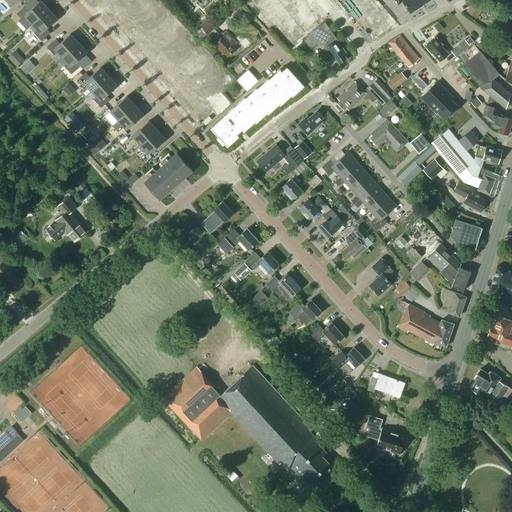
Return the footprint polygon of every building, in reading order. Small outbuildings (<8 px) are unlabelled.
[(33,24),(49,10),(41,0),(30,10),(26,5),(17,13),(25,22),(28,18),(33,24)] [(137,0),(122,0),(117,5),(124,13),(138,1),(137,0)] [(302,0),(287,0),(286,2),(300,17),(310,8),(302,0)] [(368,0),(365,0),(355,9),(366,22),(383,7),(380,3),(375,7),(368,0)] [(430,0),(402,0),(411,13),(430,0)] [(476,18),(487,5),(487,4),(482,0),(474,0),(467,11),(476,18)] [(508,18),(511,10),(491,0),(490,0),(486,7),(508,18)] [(286,2),(277,10),(291,26),(300,17),(286,2)] [(167,6),(163,11),(166,15),(171,10),(167,6)] [(383,7),(366,22),(377,34),(389,23),(381,15),(386,10),(383,7)] [(57,19),(49,10),(33,24),(38,29),(34,32),(42,41),(51,32),(47,28),(57,19)] [(171,10),(166,15),(169,18),(174,14),(171,10)] [(277,10),(267,19),(281,34),(291,26),(277,10)] [(152,12),(138,25),(146,33),(159,20),(152,12)] [(211,16),(202,24),(209,33),(218,25),(211,16)] [(159,20),(146,33),(153,41),(167,29),(159,20)] [(310,20),(306,23),(310,28),(314,25),(310,20)] [(348,54),(338,39),(337,37),(335,35),(325,22),(308,35),(316,47),(323,42),(325,46),(332,56),(334,55),(341,64),(348,59),(346,55),(348,54)] [(439,22),(434,26),(439,32),(444,28),(439,22)] [(182,23),(178,27),(181,31),(186,26),(182,23)] [(306,23),(302,27),(306,32),(310,28),(306,23)] [(186,26),(181,31),(184,34),(189,30),(186,26)] [(152,59),(161,50),(141,29),(132,37),(152,59)] [(167,29),(153,41),(160,49),(174,37),(167,29)] [(230,31),(217,39),(228,56),(241,48),(230,31)] [(63,57),(79,43),(71,34),(60,43),(56,38),(47,46),(55,55),(58,52),(63,57)] [(390,43),(410,67),(420,59),(401,35),(390,43)] [(442,45),(443,44),(436,36),(426,45),(433,53),(434,52),(441,61),(449,54),(442,45)] [(174,37),(160,49),(168,57),(181,45),(174,37)] [(290,37),(287,40),(291,45),(295,42),(290,37)] [(456,58),(473,43),(468,37),(450,52),(456,58)] [(491,45),(484,37),(476,44),(483,52),(491,45)] [(79,43),(63,57),(68,62),(64,65),(72,74),(81,66),(77,62),(87,52),(79,43)] [(458,59),(463,65),(485,91),(494,98),(492,106),(487,105),(483,116),(493,122),(491,126),(499,128),(498,132),(508,135),(511,121),(511,118),(504,116),(504,114),(496,112),(497,108),(498,102),(506,108),(511,94),(493,80),(500,74),(475,44),(458,59)] [(17,66),(24,60),(15,50),(8,57),(17,66)] [(212,55),(207,59),(210,63),(215,59),(212,55)] [(36,66),(30,59),(21,67),(27,74),(36,66)] [(215,59),(210,63),(214,67),(219,62),(215,59)] [(194,63),(180,76),(187,84),(201,71),(194,63)] [(93,91),(109,76),(101,67),(90,77),(86,72),(77,80),(85,88),(88,85),(93,91)] [(289,67),(283,72),(281,70),(275,75),(293,95),(294,96),(306,86),(289,67)] [(322,75),(325,79),(330,75),(326,69),(323,72),(322,75)] [(238,80),(248,92),(259,81),(249,70),(238,80)] [(201,71),(187,84),(195,92),(208,80),(201,71)] [(227,71),(222,76),(225,80),(230,75),(227,71)] [(387,83),(393,90),(407,79),(401,72),(387,83)] [(230,75),(225,80),(228,83),(233,79),(230,75)] [(282,105),(293,95),(275,75),(269,80),(269,79),(263,85),(281,104),(282,105)] [(117,85),(109,76),(93,91),(98,96),(94,99),(102,107),(111,99),(107,95),(117,85)] [(428,86),(418,76),(413,80),(423,91),(428,86)] [(378,78),(367,88),(383,106),(392,97),(388,93),(389,92),(383,86),(384,85),(378,78)] [(208,80),(195,92),(202,100),(216,88),(208,80)] [(338,98),(341,101),(338,103),(344,110),(347,108),(349,110),(367,93),(356,81),(338,98)] [(226,90),(236,103),(244,97),(241,92),(243,91),(236,82),(226,90)] [(437,82),(422,97),(438,113),(440,110),(447,117),(457,107),(442,91),(444,88),(437,82)] [(75,90),(69,83),(62,88),(69,96),(75,90)] [(37,84),(34,86),(47,100),(49,97),(37,84)] [(269,114),(281,104),(263,85),(258,89),(257,88),(251,94),(268,113),(269,114)] [(216,88),(202,100),(209,108),(223,96),(216,88)] [(268,113),(251,94),(246,99),(245,98),(239,103),(256,122),(257,123),(268,113)] [(119,120),(135,105),(127,96),(111,111),(119,120)] [(477,97),(471,102),(476,108),(482,103),(477,97)] [(385,119),(398,107),(391,101),(379,112),(385,119)] [(245,131),(256,122),(239,103),(226,115),(241,132),(243,129),(245,131)] [(135,105),(119,120),(127,129),(143,115),(135,105)] [(324,117),(318,110),(310,118),(308,116),(299,125),(308,135),(323,122),(321,120),(324,117)] [(241,132),(226,115),(212,128),(219,136),(218,138),(224,145),(226,143),(228,146),(240,136),(238,134),(241,132)] [(78,119),(71,126),(77,132),(85,125),(78,119)] [(407,142),(387,119),(372,133),(373,135),(371,138),(377,145),(380,142),(381,144),(386,140),(397,151),(407,142)] [(141,144),(157,130),(149,121),(133,135),(141,144)] [(87,139),(94,133),(88,126),(81,133),(87,139)] [(449,128),(432,142),(464,181),(472,184),(479,187),(478,190),(489,194),(495,179),(484,175),(486,169),(482,167),(449,128)] [(157,130),(141,144),(149,153),(165,139),(157,130)] [(418,154),(430,145),(421,134),(410,144),(418,154)] [(465,135),(460,139),(468,149),(473,145),(465,135)] [(98,140),(93,144),(99,152),(104,147),(98,140)] [(284,158),(289,164),(283,169),(287,174),(303,161),(292,147),(285,153),(277,144),(257,161),(266,172),(284,158)] [(406,185),(422,169),(419,165),(436,149),(432,144),(398,177),(406,185)] [(483,158),(498,163),(502,151),(479,144),(476,153),(484,155),(483,158)] [(309,148),(301,155),(304,159),(312,152),(309,148)] [(341,177),(357,163),(348,152),(335,163),(331,159),(322,167),(326,172),(329,175),(335,170),(341,177)] [(176,184),(190,171),(192,169),(188,165),(189,164),(188,163),(188,164),(182,158),(183,157),(182,158),(178,153),(177,154),(173,157),(169,153),(161,160),(165,164),(161,168),(176,184)] [(435,159),(423,170),(432,179),(443,169),(444,169),(435,159)] [(301,181),(296,176),(308,166),(304,161),(288,175),(291,179),(282,188),(293,200),(303,192),(297,185),(301,181)] [(345,181),(351,188),(367,174),(357,163),(341,177),(335,182),(339,186),(345,181)] [(176,184),(161,168),(157,172),(153,167),(146,174),(150,178),(145,182),(160,199),(162,197),(176,184)] [(326,172),(322,167),(318,171),(322,175),(326,172)] [(70,168),(65,172),(83,192),(87,187),(70,168)] [(123,170),(118,175),(122,178),(124,181),(129,176),(123,170)] [(314,188),(322,181),(316,174),(308,182),(314,188)] [(367,174),(351,188),(357,195),(352,200),(355,204),(377,185),(367,174)] [(488,198),(470,189),(471,188),(459,182),(454,191),(466,197),(462,205),(468,208),(469,206),(481,212),(488,198)] [(365,203),(370,210),(386,196),(377,185),(355,204),(358,207),(359,208),(365,203)] [(457,209),(442,191),(432,200),(440,209),(442,207),(449,216),(457,209)] [(321,206),(327,213),(331,209),(320,196),(312,203),(309,200),(300,208),(310,219),(319,211),(317,210),(321,206)] [(386,196),(370,210),(377,217),(371,222),(378,230),(387,222),(383,218),(396,206),(386,196)] [(55,220),(56,221),(53,224),(52,223),(48,226),(49,227),(46,229),(54,240),(64,231),(67,235),(69,233),(74,241),(86,232),(80,224),(81,223),(71,210),(76,206),(68,197),(58,205),(64,213),(55,220)] [(202,223),(211,233),(225,221),(234,213),(223,201),(214,209),(216,211),(202,223)] [(331,209),(327,213),(324,216),(327,220),(318,228),(328,238),(337,230),(336,230),(344,223),(332,209),(331,209)] [(347,210),(343,215),(347,220),(352,216),(347,210)] [(448,231),(451,232),(451,235),(457,243),(475,248),(482,227),(456,219),(453,226),(450,225),(448,231)] [(362,226),(356,232),(348,239),(351,243),(341,252),(347,259),(352,255),(355,258),(367,247),(361,241),(369,234),(362,226)] [(235,228),(221,241),(217,245),(226,254),(229,251),(241,240),(249,249),(259,240),(247,228),(240,235),(235,228)] [(207,248),(214,242),(209,237),(203,243),(207,248)] [(471,271),(460,267),(461,264),(441,243),(427,257),(440,270),(440,272),(453,284),(452,286),(463,291),(471,271)] [(24,283),(0,255),(0,254),(4,251),(0,246),(0,281),(11,294),(24,283)] [(414,249),(412,246),(405,252),(415,263),(422,257),(415,248),(414,249)] [(268,251),(260,259),(254,253),(246,260),(254,270),(262,263),(270,272),(279,263),(268,251)] [(394,272),(381,257),(371,266),(380,276),(370,285),(379,295),(392,283),(389,280),(392,275),(394,272)] [(212,265),(210,258),(203,260),(205,267),(212,265)] [(425,276),(431,270),(421,260),(410,272),(419,281),(425,276)] [(252,272),(245,264),(230,278),(236,284),(240,281),(241,282),(252,272)] [(511,271),(496,267),(490,288),(502,292),(502,294),(511,297),(511,271)] [(266,283),(274,291),(279,297),(282,294),(288,300),(301,288),(288,273),(279,281),(274,276),(266,283)] [(401,297),(413,285),(406,278),(394,290),(401,297)] [(449,311),(459,315),(466,296),(445,288),(441,298),(446,300),(444,306),(450,308),(449,311)] [(258,309),(270,298),(261,289),(248,302),(249,302),(253,307),(256,311),(256,310),(258,309)] [(301,301),(293,308),(289,312),(296,320),(300,316),(306,311),(314,320),(323,312),(312,300),(306,306),(301,301)] [(454,324),(442,320),(440,323),(424,314),(425,312),(410,304),(397,327),(408,333),(409,331),(434,345),(435,343),(446,346),(454,324)] [(489,328),(487,331),(489,334),(488,335),(493,337),(492,341),(493,341),(493,342),(499,343),(501,344),(502,340),(509,342),(508,344),(511,345),(511,324),(511,323),(511,320),(505,318),(498,315),(495,326),(491,325),(491,327),(489,328)] [(328,318),(311,333),(308,335),(311,338),(314,335),(319,341),(326,334),(336,345),(345,336),(333,322),(328,318)] [(273,347),(280,341),(275,335),(267,341),(273,347)] [(366,360),(355,348),(347,355),(343,351),(333,360),(342,369),(351,360),(357,367),(366,360)] [(297,351),(288,358),(292,363),(302,355),(297,351)] [(307,475),(314,483),(332,467),(323,457),(327,454),(316,441),(317,440),(311,433),(316,428),(308,419),(305,422),(253,366),(218,398),(211,390),(215,386),(197,367),(163,398),(202,440),(232,412),(280,465),(282,463),(289,471),(293,468),(298,474),(302,476),(307,475)] [(502,395),(506,398),(511,389),(499,381),(500,378),(490,371),(488,374),(481,369),(474,378),(477,380),(471,388),(479,394),(481,392),(497,403),(502,395)] [(396,401),(398,397),(400,398),(406,382),(380,373),(379,379),(372,377),(368,390),(374,392),(375,389),(392,395),(390,399),(396,401)] [(339,394),(349,386),(344,381),(334,389),(339,394)] [(23,422),(32,413),(24,405),(15,414),(23,422)] [(347,422),(352,415),(346,410),(340,417),(347,422)] [(401,453),(401,452),(403,453),(406,442),(404,442),(406,436),(382,429),(380,429),(383,419),(370,416),(364,435),(379,439),(377,446),(401,453)] [(12,426),(0,437),(0,461),(24,440),(17,433),(18,432),(12,426)] [(228,466),(222,472),(229,479),(235,473),(228,466)]
